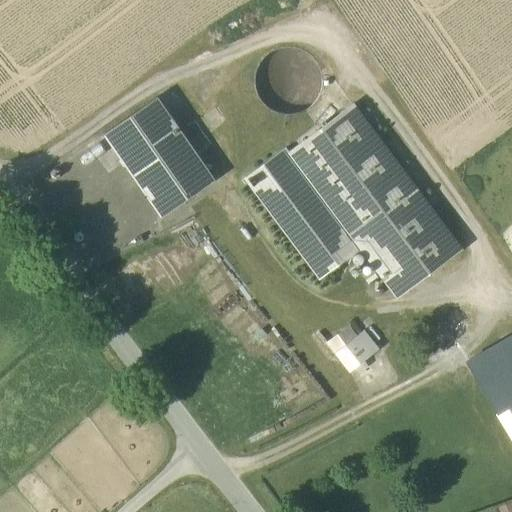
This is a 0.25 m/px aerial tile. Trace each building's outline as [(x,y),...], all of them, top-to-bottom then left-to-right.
[(296,116),(306,112),(315,104),(321,94),(323,83),(321,72),(316,62),(308,54),(298,49),(286,48),(275,50),(265,56),(258,65),(254,75),(254,87),(257,98),(264,107),(273,114),(284,117),(296,116)] [(103,134),(161,218),(215,181),(156,97),(103,134)] [(360,248),(397,297),(460,250),(352,105),(289,152),(286,148),(245,178),(320,278),(360,248)] [(327,345),(349,373),(378,350),(363,330),(356,336),(349,327),(327,345)] [(511,334),(468,360),(466,361),(497,412),(511,403),(511,334)] [(511,403),(497,412),(504,424),(511,437),(511,403)] [(507,511),(504,503),(497,505),(499,511),(507,511)]
